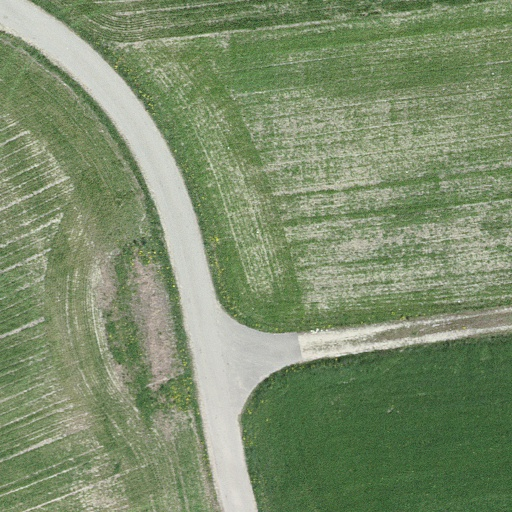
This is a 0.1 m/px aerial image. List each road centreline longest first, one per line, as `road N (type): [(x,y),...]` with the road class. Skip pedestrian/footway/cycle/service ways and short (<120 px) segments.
road 1 (track): [(0,10),(114,95),(181,233),(236,511)]
road 2 (track): [(212,369),(511,327)]
